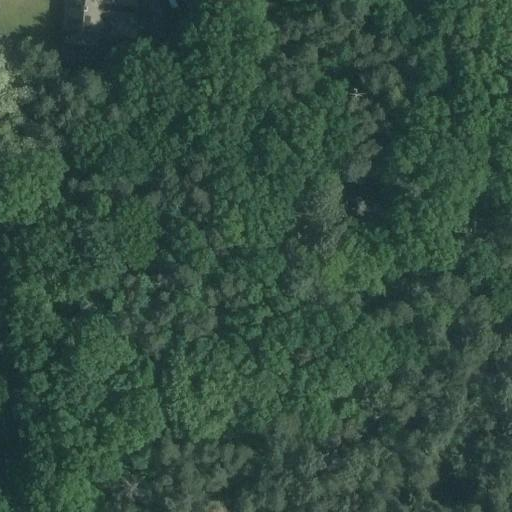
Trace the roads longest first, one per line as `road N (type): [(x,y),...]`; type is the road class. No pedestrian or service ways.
road 1 (unclassified): [(24,511),(0,239)]
road 2 (track): [(384,0),(511,13)]
